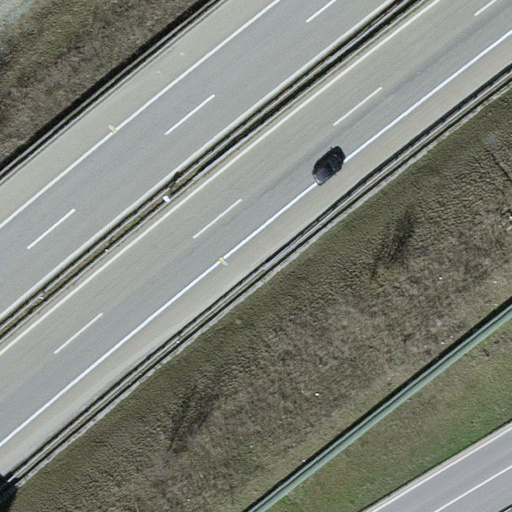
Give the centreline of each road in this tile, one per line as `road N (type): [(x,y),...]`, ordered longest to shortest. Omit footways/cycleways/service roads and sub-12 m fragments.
road 1 (motorway): [(0,398),(495,0)]
road 2 (motorway): [(333,0),(0,270)]
